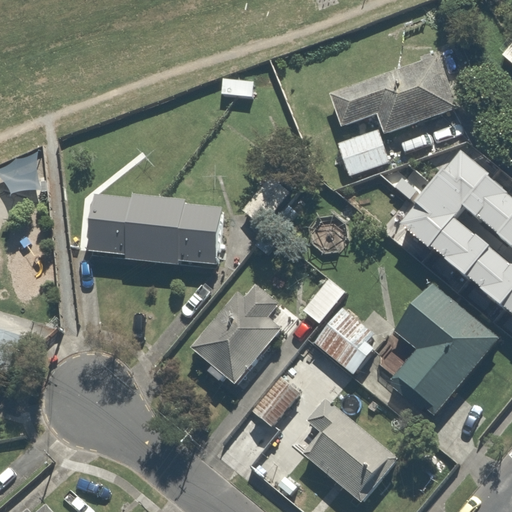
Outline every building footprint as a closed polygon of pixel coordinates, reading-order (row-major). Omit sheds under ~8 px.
[(511,38),(496,50),(511,73),(511,38)] [(435,56),(328,95),(340,128),(377,115),(383,132),(454,107),(447,89),(435,56)] [(255,78),(221,76),(220,94),(254,97),(255,78)] [(377,132),(337,145),(347,176),(387,162),(377,132)] [(433,197),(455,214),(466,199),(480,210),(504,178),(468,150),(433,197)] [(133,201),(95,198),(91,253),(125,256),(125,261),(180,265),(180,260),(219,263),(223,208),(182,205),(183,199),(134,195),(133,201)] [(481,236),(459,264),(504,300),(511,289),(511,200),(510,200),(501,212),(490,203),(470,227),(481,236)] [(346,293),(330,279),(303,309),(322,326),(312,337),(356,376),(385,343),(338,302),(346,293)] [(413,350),(390,378),(434,413),(498,335),(431,280),(389,330),(413,350)] [(221,384),(228,375),(234,380),(279,323),(271,316),(278,307),(254,289),(247,298),(237,289),(192,346),(212,362),(204,371),(221,384)] [(57,332),(0,317),(0,374),(43,386),(57,332)] [(397,457),(327,399),(289,445),(359,503),(397,457)] [(0,511),(41,511),(71,482),(45,456),(10,492),(0,502),(0,511)]
